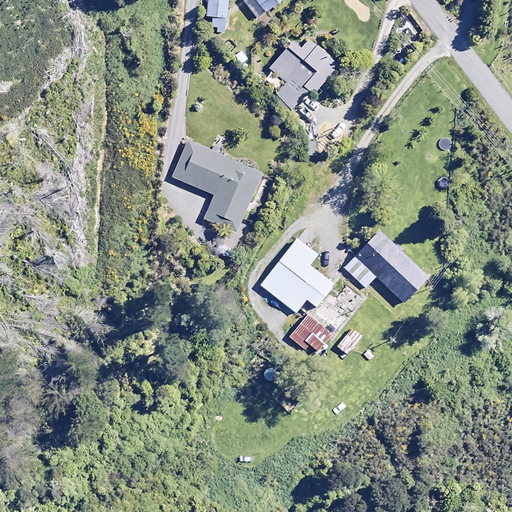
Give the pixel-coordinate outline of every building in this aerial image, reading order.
[(206,0),(204,16),(211,17),(210,26),(216,27),(215,32),(222,32),(226,0),(206,0)] [(277,0),(240,0),(254,18),(277,0)] [(336,64),(306,39),(299,48),(290,41),(267,68),(283,82),(271,97),(288,111),(306,90),(310,94),(336,64)] [(260,174),(186,141),(170,177),(212,196),(202,219),(234,233),(260,174)] [(425,278),(376,232),(342,269),(364,289),(373,278),(401,304),(425,278)] [(315,256),(294,240),(258,286),(293,313),(298,308),(303,311),(309,304),(314,307),(331,285),(307,266),(315,256)] [(234,248),(223,243),(218,254),(230,259),(234,248)] [(302,349),(306,344),(319,355),(364,301),(346,286),(335,298),(328,293),(312,312),(320,319),(316,324),(305,315),(287,337),(302,349)] [(360,337),(350,329),(335,347),(344,355),(360,337)]
